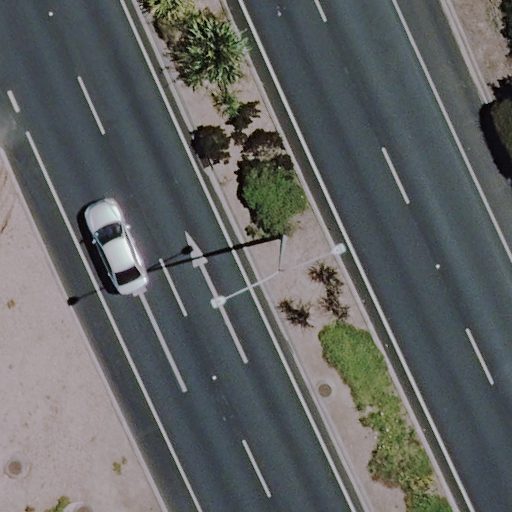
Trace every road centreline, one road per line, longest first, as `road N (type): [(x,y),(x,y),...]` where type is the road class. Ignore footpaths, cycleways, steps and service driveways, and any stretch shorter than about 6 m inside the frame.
road 1 (primary): [(283,511),(47,0)]
road 2 (primary): [(334,0),(511,404)]
